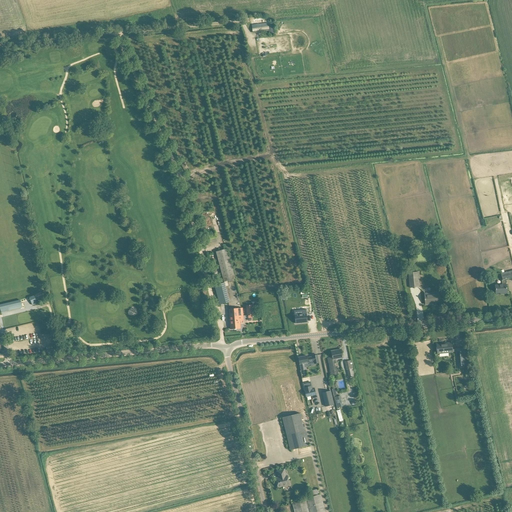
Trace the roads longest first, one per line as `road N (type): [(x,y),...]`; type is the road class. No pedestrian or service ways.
road 1 (unclassified): [(225,348),(511,316)]
road 2 (unclassified): [(0,366),(225,348)]
road 3 (unclassified): [(225,348),(266,511)]
road 4 (track): [(114,34),(244,16)]
